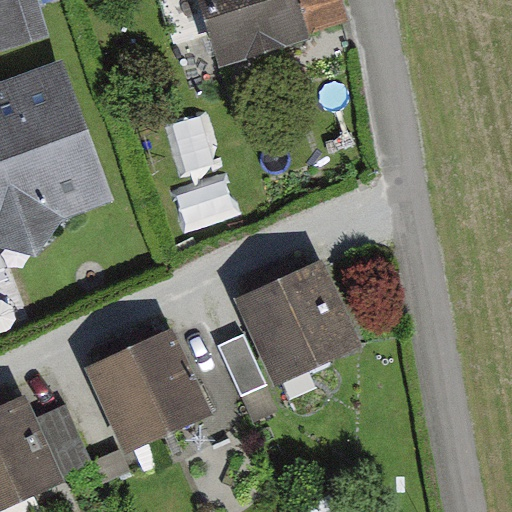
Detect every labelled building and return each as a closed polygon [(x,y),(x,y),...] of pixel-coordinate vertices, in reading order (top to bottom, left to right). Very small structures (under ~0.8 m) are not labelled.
[(48,0),(0,0),(0,52),(60,31),(48,0)] [(340,0),(209,0),(232,71),(351,33),(340,0)] [(0,255),(125,208),(73,72),(0,99),(0,255)] [(338,269),(254,305),(288,384),(372,347),(338,269)] [(254,427),(284,418),(257,333),(228,343),(254,427)] [(186,335),(100,372),(135,455),(222,417),(186,335)] [(35,403),(0,417),(0,511),(97,471),(69,407),(42,419),(35,403)]
